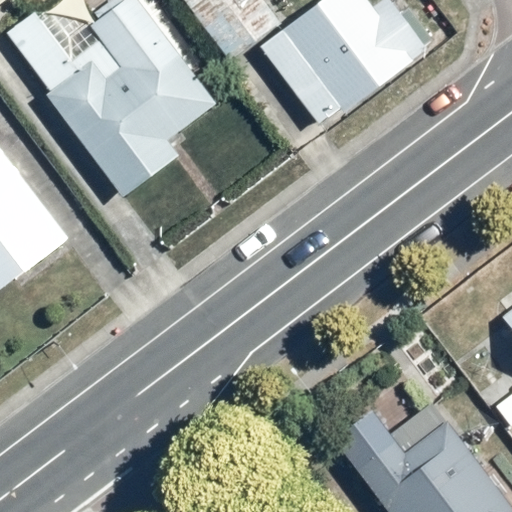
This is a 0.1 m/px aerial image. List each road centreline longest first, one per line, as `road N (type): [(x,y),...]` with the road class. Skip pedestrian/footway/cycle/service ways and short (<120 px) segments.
road 1 (tertiary): [(511,113),(100,423)]
road 2 (tertiary): [(100,423),(0,499)]
